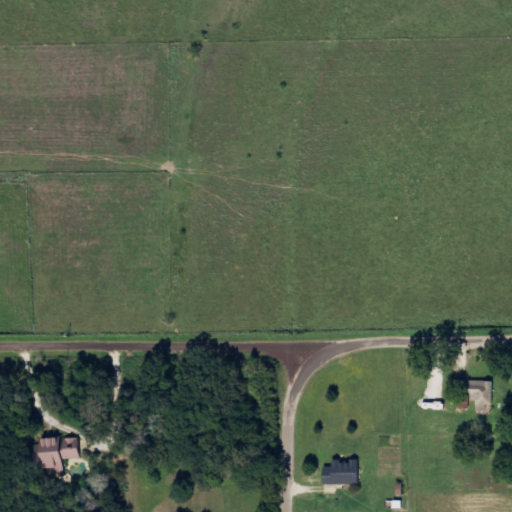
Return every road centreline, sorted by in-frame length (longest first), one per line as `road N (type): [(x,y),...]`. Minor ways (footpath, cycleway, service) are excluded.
road 1 (residential): [(0,341),(393,341)]
road 2 (residential): [(296,511),(303,400),(328,362),(393,341),(511,339)]
